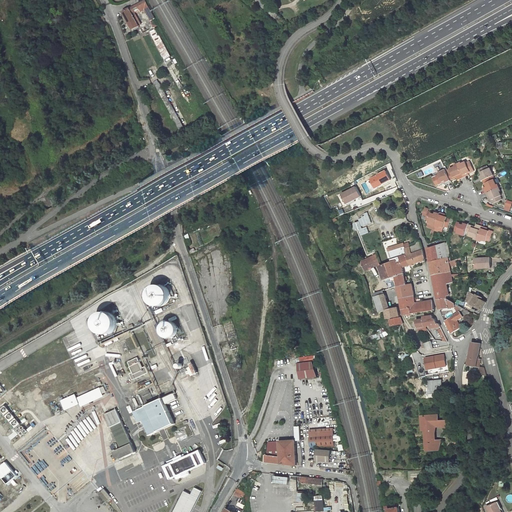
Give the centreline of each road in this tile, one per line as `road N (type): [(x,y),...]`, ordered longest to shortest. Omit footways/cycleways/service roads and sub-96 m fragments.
road 1 (trunk): [(0,295),(492,20)]
road 2 (trunk): [(501,0),(40,256)]
road 3 (unclassified): [(243,457),(157,150)]
road 4 (unclassified): [(340,0),(288,46),(282,93),(319,153),(331,160),(381,149),(405,187)]
road 5 (track): [(0,343),(97,293),(41,196)]
road 6 (track): [(0,235),(41,196),(150,125)]
road 7 (unclassified): [(405,187),(436,310),(457,352)]
road 8 (unclassified): [(440,511),(471,454),(457,352)]
road 9 (unclassified): [(110,14),(157,150)]
road 10 (unclassified): [(357,511),(344,476),(243,457)]
road 11 (unclassified): [(483,320),(511,447)]
